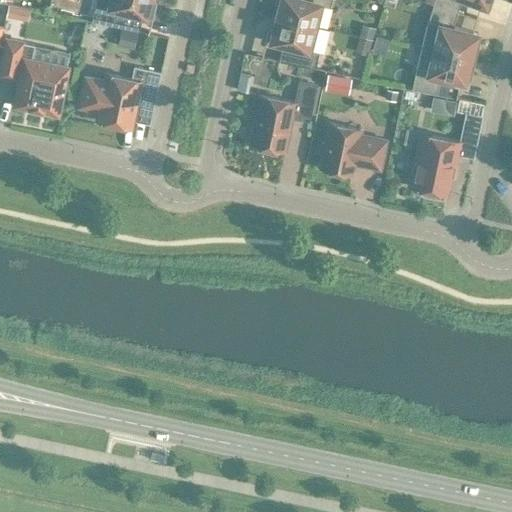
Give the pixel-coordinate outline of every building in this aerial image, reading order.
[(92,0),(88,21),(132,30),(135,15),(152,19),(156,1),(152,0),(92,0)] [(274,0),(273,4),(278,5),(275,17),(314,27),(320,4),(329,7),(331,0),(274,0)] [(485,0),(488,1),(488,0),(433,0),(432,5),(456,12),(460,0),(467,0),(480,5),(481,0),(485,0)] [(47,13),(59,15),(61,10),(56,2),(50,1),(47,13)] [(8,5),(5,16),(16,18),(18,7),(8,5)] [(438,28),(432,49),(471,59),(476,40),(470,38),(471,32),(452,27),(456,12),(432,5),(426,25),(438,28)] [(286,45),(282,61),(277,60),(276,61),(314,69),(318,52),(308,50),(314,27),(275,17),(272,29),(267,28),(264,40),(286,45)] [(361,24),(358,37),(372,40),(375,28),(361,24)] [(137,33),(120,29),(117,45),(133,49),(137,33)] [(371,41),(357,38),(355,46),(368,50),(371,41)] [(6,39),(0,69),(0,74),(14,77),(15,76),(20,77),(19,82),(15,103),(14,109),(27,111),(42,115),(55,117),(56,112),(66,68),(65,67),(68,53),(34,45),(22,42),(6,39)] [(471,59),(432,49),(420,46),(415,67),(416,68),(411,89),(436,94),(439,78),(459,83),(460,76),(467,78),(471,59)] [(104,81),(85,77),(78,108),(97,112),(95,120),(130,128),(135,105),(152,109),(160,72),(133,66),(130,79),(105,73),(104,81)] [(326,74),(323,90),(334,92),(337,76),(326,74)] [(266,148),(284,152),(292,114),(308,118),(315,85),(298,81),(294,102),(255,93),(251,111),(256,112),(249,145),(253,145),(252,150),(265,153),(266,148)] [(385,89),(384,99),(395,101),(397,91),(385,89)] [(480,116),(465,113),(459,141),(420,133),(414,158),(418,159),(417,163),(413,165),(412,173),(414,177),(412,187),(421,189),(420,192),(422,195),(433,197),(436,196),(437,192),(446,194),(453,162),(456,162),(460,141),(474,144),(480,116)] [(353,163),(379,169),(385,140),(359,134),(360,129),(329,123),(325,142),(321,142),(318,153),(322,154),(319,168),(351,174),(353,163)]
